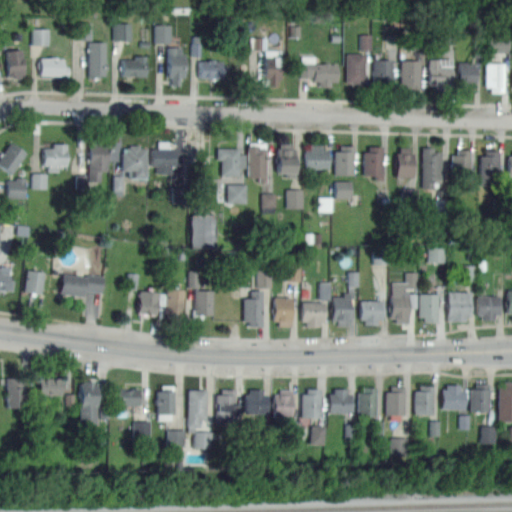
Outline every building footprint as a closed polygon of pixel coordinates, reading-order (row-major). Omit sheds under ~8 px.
[(112,38),(130,38),(131,21),(112,20),(112,38)] [(153,23),(152,41),(171,41),(171,23),(153,23)] [(31,45),(50,45),(50,28),(30,29),(31,45)] [(358,47),(371,48),(371,33),(358,32),(358,47)] [(199,34),(190,34),(190,54),(198,54),(199,34)] [(95,76),(86,76),(86,40),(103,40),(103,61),(106,61),(106,69),(103,69),(103,74),(95,74),(95,76)] [(179,85),(170,85),(170,76),(166,76),(166,46),(180,46),(180,53),(182,53),(182,75),(179,75),(179,85)] [(13,77),(13,74),(6,75),(3,50),(20,48),(24,76),(13,77)] [(275,86),(260,85),(260,78),(262,78),(263,51),(279,52),(279,79),(275,79),(275,86)] [(363,82),(344,82),(345,52),(363,53),(363,82)] [(144,76),(135,76),(135,73),(127,73),(127,75),(120,75),(120,58),(136,59),(136,54),(144,54),(144,76)] [(66,75),(37,74),(37,55),(56,56),(56,58),(61,58),(61,65),(66,65),(66,75)] [(330,87),(317,87),(318,81),(312,81),(312,78),(299,78),(300,55),(314,55),(314,63),(322,63),(322,62),(328,62),(328,63),(336,64),(336,82),(330,82),(330,87)] [(221,78),(197,77),(198,60),(207,60),(207,58),(221,59),(221,64),(226,64),(225,73),(221,73),(221,78)] [(390,88),(376,88),(376,82),(371,82),(371,58),(390,59),(390,88)] [(445,90),(431,90),(432,85),(426,84),(427,58),(451,59),(450,85),(445,85),(445,90)] [(417,89),(405,88),(405,83),(399,83),(399,59),(418,59),(417,89)] [(468,91),(459,91),(459,86),(455,86),(456,61),(474,61),(473,85),(468,85),(468,91)] [(503,92),(489,92),(489,86),(483,86),(483,62),(503,62),(503,92)] [(95,143),(105,144),(104,170),(98,170),(98,180),(86,180),(88,138),(96,138),(95,143)] [(168,140),(168,149),(174,149),(174,166),(170,166),(170,174),(155,173),(155,166),(150,166),(150,147),(157,147),(157,140),(168,140)] [(9,173),(0,167),(0,154),(9,141),(24,151),(9,173)] [(56,170),(46,170),(46,164),(40,164),(41,147),(51,147),(51,142),(65,142),(65,164),(56,164),(56,170)] [(264,148),(265,148),(265,181),(257,181),(257,177),(245,177),(245,145),(248,145),(248,142),(264,142),(264,148)] [(284,176),(284,172),(276,172),(276,147),(279,147),(279,143),(290,143),(290,148),(293,148),(294,176),(284,176)] [(145,176),(128,176),(128,170),(120,170),(121,152),(125,152),(125,147),(128,147),(128,144),(138,144),(138,148),(145,148),(145,176)] [(327,168),(303,168),(303,151),(308,151),(308,144),(321,144),(321,149),(327,149),(327,168)] [(352,173),(333,173),(333,150),(339,151),(339,144),(353,145),(352,173)] [(373,179),(373,174),(362,174),(362,151),(367,151),(367,145),(380,145),(380,179),(373,179)] [(411,176),(394,176),(394,152),(398,152),(398,146),(409,146),(409,152),(411,152),(411,176)] [(433,147),(433,150),(440,151),(439,181),(431,181),(431,187),(420,187),(420,146),(433,147)] [(237,148),(238,154),(244,154),(244,166),(238,166),(238,174),(220,175),(219,159),(215,159),(215,148),(237,148)] [(468,178),(449,177),(450,153),(455,153),(455,148),(469,149),(468,178)] [(497,184),(478,184),(478,154),(483,154),(483,150),(496,150),(497,184)] [(76,186),(86,186),(86,172),(76,172),(76,186)] [(47,173),(31,173),(31,189),(47,189),(47,173)] [(122,173),(113,173),(112,193),(122,194),(122,173)] [(6,198),(26,198),(26,179),(6,180),(6,198)] [(352,196),(351,179),(333,179),(334,196),(352,196)] [(246,201),(245,182),(226,183),(227,201),(246,201)] [(285,206),(302,206),(302,187),(285,187),(285,206)] [(259,205),(274,205),(275,191),(260,191),(259,205)] [(332,195),(317,195),(317,210),(332,210),(332,195)] [(189,247),(189,214),(191,214),(191,206),(207,205),(207,214),(212,214),(213,246),(189,247)] [(443,261),(444,243),(426,242),(425,260),(443,261)] [(372,261),(387,262),(388,248),(372,247),(372,261)] [(300,278),(300,264),(285,263),(284,278),(300,278)] [(39,292),(22,290),(24,269),(42,271),(39,292)] [(252,285),(266,285),(266,269),(251,269),(252,285)] [(357,284),(358,270),(347,269),(347,284),(357,284)] [(403,287),(399,290),(406,290),(406,322),(394,322),(394,317),(389,317),(388,293),(390,293),(390,282),(403,282),(403,271),(415,270),(415,287),(403,287)] [(0,271),(6,272),(5,279),(12,280),(11,290),(0,288),(0,271)] [(83,295),(58,292),(60,273),(84,276),(85,273),(101,275),(99,292),(83,290),(83,295)] [(317,298),(330,298),(330,280),(317,280),(317,298)] [(180,317),(163,317),(164,287),(181,288),(180,317)] [(154,314),(135,312),(138,289),(156,292),(154,314)] [(201,317),(191,317),(191,309),(192,309),(193,289),(211,290),(210,313),(201,313),(201,317)] [(261,325),(247,326),(247,320),(242,320),(242,297),(249,297),(249,289),(261,289),(261,325)] [(445,320),(446,291),(468,292),(468,315),(465,315),(464,321),(445,320)] [(348,325),(335,325),(335,319),(330,319),(330,295),(341,295),(342,292),(349,292),(348,325)] [(436,321),(422,321),(422,315),(417,315),(417,292),(436,292),(436,321)] [(288,325),(277,325),(277,319),(271,318),(272,295),(290,296),(288,325)] [(493,319),(479,319),(479,314),(475,314),(475,295),(498,295),(498,314),(493,314),(493,319)] [(375,323),(362,323),(362,319),(358,319),(358,300),(381,300),(381,319),(375,319),(375,323)] [(318,325),(304,325),(304,320),(299,320),(300,301),(323,301),(322,320),(318,320),(318,325)] [(6,406),(4,377),(23,376),(24,406),(6,406)] [(38,394),(37,377),(60,377),(60,393),(38,394)] [(95,422),(80,422),(79,382),(82,382),(82,379),(92,379),(92,382),(95,382),(95,422)] [(511,420),(496,420),(496,387),(503,387),(503,381),(511,381),(511,420)] [(469,410),(468,387),(474,387),(474,382),(487,382),(488,410),(469,410)] [(463,408),(440,407),(440,388),(444,388),(444,383),(458,384),(458,388),(464,388),(463,408)] [(156,419),(155,403),(154,403),(154,398),(155,398),(155,390),(159,390),(159,385),(172,384),(173,412),(170,413),(170,419),(156,419)] [(384,414),(383,390),(390,390),(390,385),(402,385),(402,414),(384,414)] [(432,413),(412,413),(412,389),(418,389),(418,385),(431,385),(432,413)] [(375,414),(356,414),(356,391),(361,391),(361,386),(375,386),(375,414)] [(121,387),(121,389),(129,389),(129,387),(137,387),(137,390),(143,390),(143,404),(124,404),(124,408),(114,408),(113,387),(121,387)] [(318,416),(300,416),(300,393),(305,393),(306,387),(319,387),(318,416)] [(350,412),(327,411),(327,392),(332,392),(332,387),(346,388),(345,392),(351,392),(350,412)] [(199,426),(186,426),(187,388),(206,389),(205,418),(200,418),(199,426)] [(233,422),(214,422),(214,393),(220,393),(220,388),(233,388),(233,422)] [(267,412),(243,412),(243,393),(248,393),(248,388),(261,388),(261,394),(267,394),(267,412)] [(290,417),(271,417),(272,393),(277,393),(277,388),(291,389),(290,417)] [(469,427),(468,413),(457,413),(458,427),(469,427)] [(439,434),(439,418),(428,419),(428,434),(439,434)] [(149,419),(133,419),(133,437),(149,436),(149,419)] [(492,441),(492,423),(480,423),(480,441),(492,441)] [(310,442),(325,442),(326,424),(311,424),(310,442)] [(184,428),(168,427),(168,443),(183,444),(184,428)]
